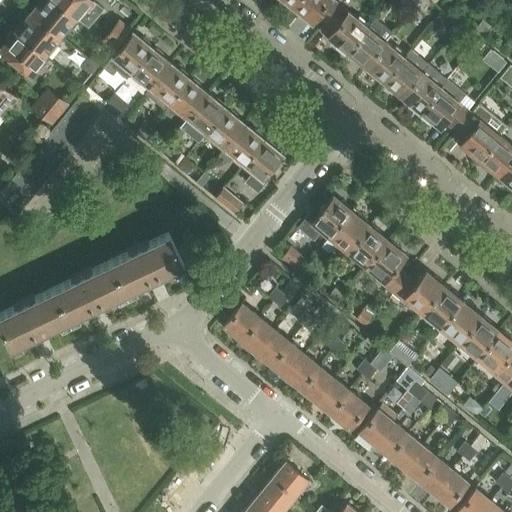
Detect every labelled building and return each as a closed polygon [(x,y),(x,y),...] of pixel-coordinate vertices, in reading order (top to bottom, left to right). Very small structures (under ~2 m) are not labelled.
[(37,4),(30,12),(62,38),(68,30),(67,29),(77,18),(54,0),(36,0),(37,0),(37,4)] [(54,0),(77,18),(86,7),(87,8),(93,0),(54,0)] [(339,4),(334,0),(296,0),(292,6),(311,22),(316,16),(324,22),(339,4)] [(420,0),(416,6),(420,10),(428,0),(420,0)] [(367,26),(339,4),(324,22),(333,30),(328,36),(347,51),(367,26)] [(21,20),(14,28),(47,54),(56,44),(57,45),(62,38),(30,12),(24,19),(21,20)] [(366,67),(386,42),(394,32),(375,17),(367,26),(347,51),(366,67)] [(118,19),(102,39),(112,47),(129,27),(118,19)] [(448,32),(452,36),(461,26),(456,22),(448,32)] [(461,26),(452,36),(457,39),(465,29),(461,26)] [(37,67),(47,54),(14,28),(7,37),(7,40),(0,48),(10,57),(10,58),(21,67),(21,66),(32,75),(38,67),(37,67)] [(129,75),(152,48),(150,46),(150,43),(144,37),(141,38),(132,31),(103,67),(110,73),(114,73),(119,67),(129,75)] [(386,42),(366,67),(384,82),(405,57),(386,42)] [(150,87),(170,62),(162,56),(163,53),(156,48),(153,49),(152,48),(129,75),(139,83),(142,80),(150,87)] [(91,52),(86,58),(97,66),(102,61),(91,52)] [(405,57),(384,82),(403,97),(423,72),(405,57)] [(97,66),(86,58),(82,63),(93,71),(97,66)] [(511,61),(502,74),(511,82),(511,61)] [(170,62),(150,87),(169,102),(189,77),(187,76),(187,73),(181,68),(178,69),(170,62)] [(423,72),(403,97),(422,112),(442,87),(423,72)] [(189,77),(169,102),(187,118),(207,93),(200,86),(200,84),(193,78),(191,79),(189,77)] [(0,111),(9,101),(10,102),(16,94),(6,86),(0,80),(0,111)] [(47,87),(39,97),(59,113),(67,103),(47,87)] [(442,87),(422,112),(439,126),(444,120),(453,127),(468,109),(442,87)] [(127,103),(115,93),(112,97),(104,106),(116,116),(127,103)] [(207,93),(187,118),(208,134),(228,109),(224,106),(225,104),(218,98),(215,99),(207,93)] [(81,94),(74,103),(94,120),(101,110),(81,94)] [(59,113),(39,97),(31,106),(51,122),(59,113)] [(499,134),(507,125),(479,102),(456,130),(465,137),(460,144),(479,159),(499,134)] [(94,120),(74,103),(66,112),(86,129),(94,120)] [(228,109),(208,134),(224,148),(245,123),(237,117),(237,114),(231,109),(228,109)] [(86,129),(66,112),(58,122),(78,138),(86,129)] [(78,138),(58,122),(51,131),(71,147),(78,138)] [(144,123),(136,133),(141,136),(149,127),(144,123)] [(245,123),(224,148),(243,163),(263,138),(261,137),(262,134),(255,129),(253,129),(245,123)] [(149,127),(141,136),(146,140),(154,131),(149,127)] [(71,147),(51,131),(43,140),(63,157),(71,147)] [(20,139),(31,148),(35,142),(25,134),(20,139)] [(511,144),(499,134),(479,159),(498,175),(511,157),(511,144)] [(263,138),(243,163),(253,172),(246,181),(258,190),(266,180),(263,178),(282,154),(274,147),(274,144),(268,139),(265,140),(263,138)] [(63,157),(43,140),(35,150),(56,166),(63,157)] [(56,166),(35,150),(28,159),(48,176),(56,166)] [(6,157),(16,166),(20,161),(10,152),(6,157)] [(181,154),(174,163),(180,168),(187,159),(181,154)] [(511,157),(498,175),(511,185),(511,157)] [(48,176),(28,159),(20,168),(41,184),(48,176)] [(187,159),(180,168),(186,173),(194,164),(187,159)] [(41,184),(20,168),(13,178),(33,194),(41,184)] [(204,172),(196,182),(201,186),(209,176),(204,172)] [(33,194),(13,178),(5,187),(25,203),(33,194)] [(25,203),(5,187),(0,192),(0,199),(17,214),(25,203)] [(223,187),(215,197),(235,213),(243,203),(223,187)] [(329,236),(351,210),(349,209),(350,206),(342,200),(340,201),(332,194),(324,204),(320,200),(298,226),(314,239),(321,229),(329,236)] [(351,210),(329,236),(348,251),(369,225),(368,224),(368,221),(361,215),(359,216),(351,210)] [(366,267),(388,240),(380,233),(380,231),(372,225),(370,226),(369,225),(348,251),(366,267)] [(184,266),(168,232),(111,260),(127,293),(184,266)] [(392,291),(407,273),(397,266),(406,255),(398,248),(399,246),(391,240),(389,241),(388,240),(366,267),(384,281),(382,283),(392,291)] [(307,262),(289,247),(281,256),(300,271),(307,262)] [(111,260),(54,287),(70,320),(127,293),(111,260)] [(421,312),(443,285),(442,284),(443,282),(435,276),(433,277),(425,270),(416,281),(407,273),(392,291),(402,299),(404,297),(421,312)] [(279,307),(287,296),(297,285),(292,281),(282,292),(274,302),(279,307)] [(439,327),(461,300),(460,299),(461,297),(453,291),(451,292),(443,285),(421,312),(439,327)] [(54,287),(0,313),(0,326),(11,349),(70,320),(54,287)] [(274,302),(282,292),(276,287),(268,297),(274,302)] [(344,294),(335,287),(329,295),(337,302),(344,294)] [(461,300),(439,327),(458,342),(480,315),(472,309),(473,307),(465,300),(463,302),(461,300)] [(223,325),(242,341),(261,318),(242,302),(223,325)] [(363,308),(356,317),(365,324),(372,315),(363,308)] [(298,322),(303,326),(311,316),(306,312),(298,322)] [(477,357),(499,331),(491,324),(491,322),(483,316),(482,317),(480,315),(458,342),(477,357)] [(311,316),(303,326),(308,330),(316,320),(311,316)] [(261,318),(242,341),(257,352),(275,329),(261,318)] [(275,329),(257,352),(271,364),(290,341),(275,329)] [(511,359),(508,357),(511,352),(511,341),(509,339),(510,337),(502,331),(500,332),(499,331),(477,357),(495,372),(493,374),(502,382),(511,370),(511,359)] [(327,346),(333,350),(341,340),(335,336),(327,346)] [(341,340),(333,350),(337,354),(345,344),(341,340)] [(290,341),(271,364),(286,377),(305,354),(290,341)] [(382,347),(371,360),(379,367),(390,354),(382,347)] [(305,354),(286,377),(301,389),(320,366),(305,354)] [(356,369),(362,374),(370,364),(364,359),(356,369)] [(430,363),(424,372),(430,377),(437,368),(430,363)] [(366,378),(375,368),(370,364),(362,374),(366,378)] [(430,377),(429,378),(448,393),(448,392),(458,380),(457,380),(439,365),(437,368),(430,377)] [(320,366),(301,389),(316,401),(335,378),(320,366)] [(511,370),(502,382),(511,390),(511,370)] [(335,378),(316,401),(330,412),(349,389),(335,378)] [(416,380),(407,390),(413,395),(422,385),(416,380)] [(422,385),(413,395),(420,400),(428,390),(422,385)] [(349,389),(330,412),(349,427),(367,404),(349,389)] [(443,419),(451,409),(446,404),(437,415),(443,419)] [(374,442),(393,420),(378,407),(359,430),(374,442)] [(457,415),(458,414),(451,409),(443,419),(450,425),(453,422),(460,428),(465,422),(457,415)] [(389,455),(408,432),(393,420),(374,442),(389,455)] [(408,432),(389,455),(404,467),(422,444),(408,432)] [(458,453),(462,456),(470,447),(466,443),(458,453)] [(422,444),(404,467),(419,479),(437,456),(422,444)] [(470,447),(462,456),(467,460),(475,451),(470,447)] [(437,456),(419,479),(434,491),(453,468),(437,456)] [(285,460),(272,477),(295,495),(308,479),(285,460)] [(453,468),(434,491),(449,504),(468,481),(453,468)] [(500,486),(508,476),(503,472),(495,482),(500,486)] [(511,473),(510,477),(508,476),(500,486),(507,491),(511,485),(511,473)] [(272,477),(259,492),(282,511),(295,495),(272,477)] [(456,510),(458,511),(478,511),(489,499),(475,487),(456,510)] [(0,492),(0,511),(5,511),(13,503),(0,492)] [(259,492),(247,507),(252,511),(280,511),(282,511),(259,492)] [(489,499),(478,511),(504,511),(505,511),(489,499)] [(356,511),(346,503),(339,511),(356,511)]
